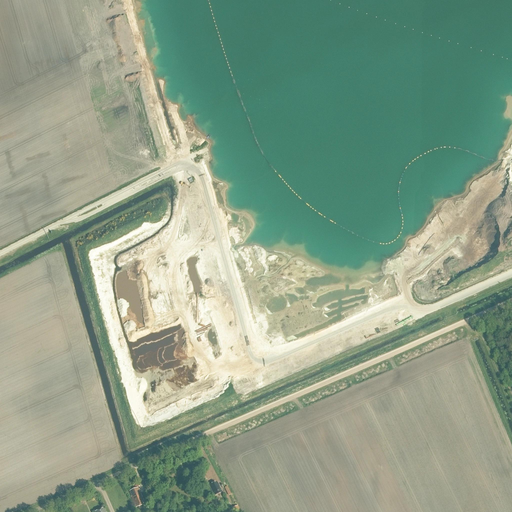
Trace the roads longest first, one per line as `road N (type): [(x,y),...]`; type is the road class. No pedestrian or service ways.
road 1 (track): [(193,441),(511,301)]
road 2 (unclassified): [(33,511),(193,441)]
